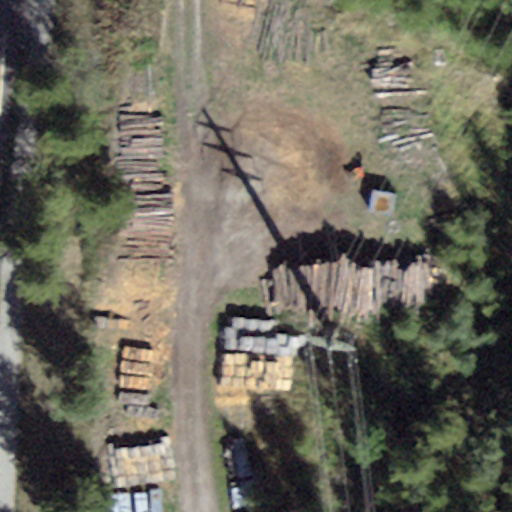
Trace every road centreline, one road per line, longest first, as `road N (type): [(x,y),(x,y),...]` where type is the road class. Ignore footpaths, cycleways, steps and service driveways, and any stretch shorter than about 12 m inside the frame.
road 1 (track): [(3,511),(17,198),(42,0)]
road 2 (track): [(193,511),(189,0)]
